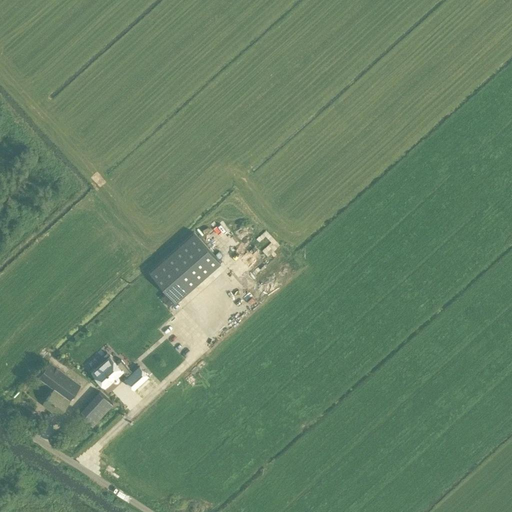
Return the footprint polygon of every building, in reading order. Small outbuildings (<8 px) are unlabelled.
[(220,262),(194,232),(148,272),(175,302),(220,262)] [(246,271),(240,277),(248,285),(254,279),(246,271)] [(149,376),(141,367),(135,373),(118,357),(114,361),(108,354),(100,361),(103,364),(92,374),(106,388),(122,373),(129,378),(126,380),(135,389),(149,376)] [(70,400),(81,385),(49,362),(38,377),(54,388),(42,404),(59,416),(70,400)] [(112,403),(100,393),(80,413),(92,425),(112,403)] [(110,464),(107,469),(119,478),(123,473),(110,464)]
